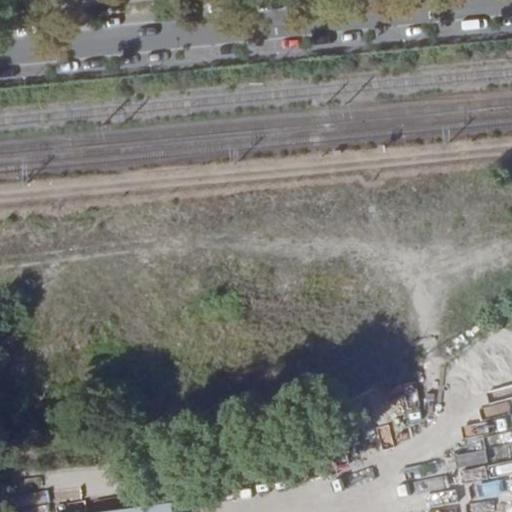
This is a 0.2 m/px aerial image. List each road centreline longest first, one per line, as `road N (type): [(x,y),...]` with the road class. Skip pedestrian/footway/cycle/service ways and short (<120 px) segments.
road 1 (tertiary): [(0,51),(511,0)]
road 2 (unknown): [(0,298),(394,253),(410,255),(418,267),(428,330)]
